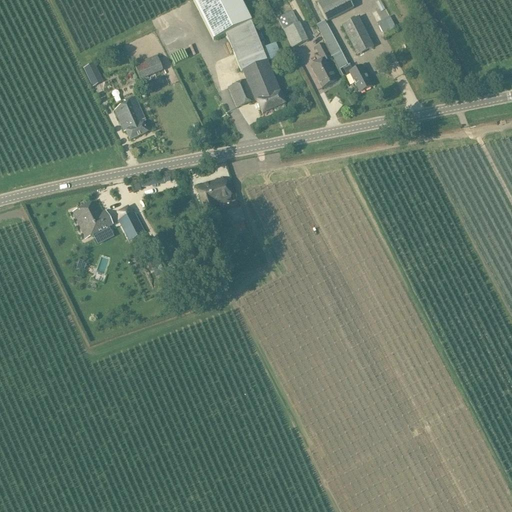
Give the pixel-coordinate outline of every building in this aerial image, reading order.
[(213,41),(226,35),(230,45),(241,73),(243,72),(246,80),(228,88),(237,109),(255,102),(257,101),(263,115),(285,106),(267,63),(281,56),(276,43),(262,49),(256,35),(251,22),(240,0),(195,0),(193,1),(213,41)] [(348,0),(325,0),(317,4),(327,23),(353,9),(348,0)] [(283,16),(277,18),(283,31),(291,49),(308,41),(300,23),(298,24),(292,8),(281,12),(283,16)] [(374,48),(359,18),(342,27),(357,57),(374,48)] [(379,26),(383,36),(396,29),(391,19),(379,26)] [(330,60),(322,44),(315,48),(322,63),(312,68),(322,89),(337,81),(327,62),(330,60)] [(349,66),(342,53),(332,57),(333,58),(339,71),(349,66)] [(135,65),(141,81),(163,72),(157,56),(135,65)] [(95,68),(93,69),(91,66),(84,69),(88,78),(98,74),(95,68)] [(349,66),(339,71),(343,78),(350,75),(359,94),(372,87),(362,67),(352,72),(349,66)] [(148,133),(144,124),(145,123),(134,97),(126,101),(128,107),(116,112),(124,132),(126,131),(130,141),(148,133)] [(140,189),(164,184),(163,177),(139,182),(140,189)] [(229,203),(223,180),(197,187),(203,211),(213,209),(213,207),(229,203)] [(113,225),(106,211),(103,213),(96,200),(71,213),(85,240),(113,225)] [(133,214),(120,221),(131,242),(143,236),(133,214)] [(232,226),(235,236),(242,234),(243,240),(248,239),(244,223),(232,226)] [(84,272),(86,265),(83,264),(83,262),(79,261),(76,270),(84,272)]
